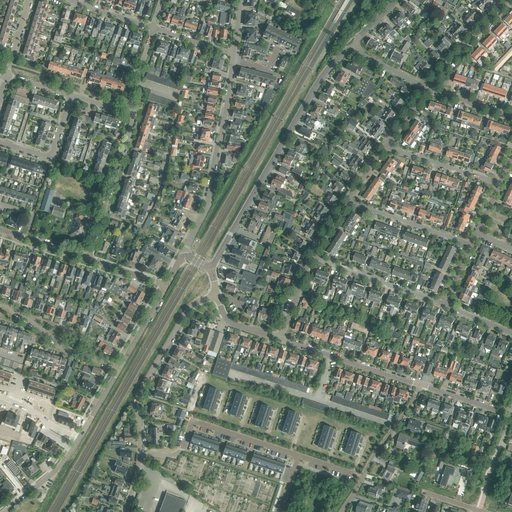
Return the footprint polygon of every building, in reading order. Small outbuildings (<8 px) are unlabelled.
[(9,8),(16,10),(18,3),(11,1),(7,0),(6,0),(6,3),(10,4),(9,8)] [(123,8),(128,10),(131,0),(129,0),(128,2),(125,1),(123,8)] [(136,13),(141,14),(145,2),(142,1),(140,0),(138,5),(136,13)] [(285,5),(276,1),(276,0),(263,0),(274,5),(280,8),(280,7),(284,8),(285,5)] [(474,3),(472,6),(476,9),(478,7),(483,12),(488,8),(482,2),(479,0),(478,0),(474,4),(474,3)] [(448,1),(444,8),(453,13),(456,6),(453,4),(448,1)] [(214,10),(224,13),(225,11),(228,12),(230,6),(216,2),(214,10)] [(37,9),(44,12),(49,13),(50,10),(45,8),(46,5),(39,3),(37,9)] [(409,5),(406,3),(402,7),(412,16),(416,11),(414,10),(415,8),(410,4),(409,5)] [(429,11),(443,19),(449,11),(434,3),(429,11)] [(7,14),(14,16),(16,10),(9,8),(5,6),(4,9),(8,11),(7,14)] [(288,6),(286,12),(290,14),(290,13),(295,15),(293,18),(298,19),(301,12),(288,6)] [(37,9),(35,16),(42,18),(47,19),(48,16),(43,15),(44,12),(37,9)] [(180,14),(180,15),(176,26),(182,28),(184,20),(181,19),(184,10),(182,9),(180,14)] [(163,21),(169,23),(172,14),(174,11),(171,10),(170,13),(166,12),(163,21)] [(257,10),(255,14),(265,19),(267,15),(257,10)] [(467,15),(474,21),(479,17),(473,11),(471,13),(468,11),(467,10),(465,12),(467,15)] [(66,21),(67,21),(70,13),(67,12),(67,11),(65,11),(64,11),(61,19),(66,21)] [(190,30),(194,18),(195,13),(192,12),(191,17),(189,22),(186,21),(184,28),(190,30)] [(431,16),(426,12),(422,18),(427,21),(431,16)] [(5,21),(12,23),(14,16),(7,14),(3,13),(2,16),(6,17),(5,21)] [(398,16),(396,17),(405,27),(407,28),(409,26),(404,21),(406,19),(403,15),(401,13),(400,13),(399,13),(398,15),(398,16)] [(416,19),(412,17),(409,14),(407,18),(411,20),(411,22),(413,23),(416,19)] [(76,23),(79,24),(81,16),(78,15),(78,16),(75,15),(72,26),(75,27),(76,23)] [(171,24),(176,26),(180,15),(178,15),(177,18),(173,16),(171,24)] [(224,23),(231,24),(232,16),(225,15),(224,23)] [(470,26),(474,21),(467,15),(465,17),(466,18),(464,20),(470,26)] [(35,16),(33,22),(40,24),(49,27),(49,24),(41,21),(42,18),(35,16)] [(84,17),(81,16),(79,24),(81,25),(80,29),(83,30),(87,18),(84,17)] [(405,27),(396,17),(395,19),(394,19),(392,20),(392,21),(391,22),(394,24),(399,29),(400,29),(402,27),(403,29),(405,27)] [(199,20),(194,18),(190,30),(195,32),(198,25),(199,20)] [(3,27),(10,29),(12,23),(5,21),(1,19),(1,20),(0,21),(0,22),(4,24),(3,27)] [(61,43),(66,25),(65,25),(66,21),(61,19),(57,33),(56,32),(53,41),(61,43)] [(87,35),(88,30),(89,27),(92,28),(95,21),(94,21),(94,20),(92,19),(91,20),(89,19),(86,30),(84,34),(87,35)] [(102,23),(101,23),(101,22),(98,21),(98,22),(96,21),(91,36),(94,37),(96,33),(95,33),(96,29),(99,30),(102,23)] [(200,26),(197,33),(203,35),(206,24),(202,23),(202,22),(200,21),(199,25),(200,26)] [(43,32),(43,30),(44,29),(39,28),(40,24),(33,22),(31,29),(38,31),(43,33),(43,32)] [(455,29),(461,35),(466,31),(456,22),(455,24),(457,26),(455,29)] [(270,39),(274,41),(280,28),(278,27),(276,30),(270,28),(272,24),(269,23),(268,26),(263,37),(263,36),(267,38),(266,40),(269,41),(270,39)] [(106,36),(107,33),(109,25),(106,24),(104,24),(101,31),(100,34),(106,36)] [(498,29),(504,34),(507,37),(509,36),(506,32),(508,30),(503,24),(498,29)] [(113,26),(109,25),(107,33),(110,34),(109,37),(111,38),(115,27),(113,27),(113,26)] [(384,29),(392,38),(394,39),(395,37),(394,36),(393,37),(391,35),(392,34),(391,33),(393,31),(390,27),(391,27),(388,25),(384,29)] [(1,34),(8,36),(10,29),(3,27),(0,26),(0,29),(2,30),(1,34)] [(216,39),(217,34),(220,35),(220,39),(226,40),(227,31),(221,30),(221,31),(219,31),(220,28),(216,27),(215,27),(212,38),(216,39)] [(121,29),(119,28),(119,29),(117,28),(111,45),(114,46),(117,36),(120,37),(122,30),(121,29)] [(280,28),(274,41),(278,43),(278,45),(279,46),(280,44),(285,47),(291,34),(289,32),(287,36),(281,33),(283,30),(280,28)] [(444,36),(446,34),(440,28),(437,31),(442,35),(443,35),(444,36)] [(29,35),(36,38),(41,39),(42,36),(37,34),(38,31),(31,29),(29,35)] [(394,39),(392,38),(384,29),(379,34),(381,36),(385,39),(387,41),(388,39),(393,41),(394,39)] [(457,40),(461,35),(455,29),(450,34),(457,40)] [(494,33),(500,39),(503,42),(505,40),(502,37),(504,34),(498,29),(494,33)] [(120,41),(123,42),(124,38),(127,39),(129,32),(128,32),(128,31),(126,30),(126,31),(124,30),(120,41)] [(0,37),(0,40),(6,43),(8,36),(1,34),(0,33),(0,36),(0,37)] [(133,45),(135,41),(137,34),(134,33),(134,34),(131,33),(128,43),(127,43),(125,48),(128,49),(130,44),(133,45)] [(135,41),(134,45),(139,47),(142,36),(140,36),(140,35),(137,34),(135,41)] [(291,34),(285,47),(289,49),(288,51),(290,52),(291,50),(296,52),(295,54),(296,52),(298,53),(303,43),(301,42),(302,39),(299,38),(298,41),(292,38),(294,35),(291,34)] [(39,45),(39,43),(40,42),(35,41),(36,38),(29,35),(27,42),(34,44),(39,45)] [(447,48),(448,49),(453,44),(444,36),(443,35),(441,37),(444,41),(442,43),(447,48)] [(497,42),(491,36),(487,40),(493,46),(496,49),(498,48),(495,44),(497,42)] [(375,51),(378,47),(380,49),(382,46),(376,42),(376,43),(371,40),(367,46),(375,51)] [(483,45),(489,51),(492,54),(493,52),(491,49),(493,46),(487,40),(483,45)] [(447,48),(442,43),(440,41),(438,43),(440,45),(437,48),(443,53),(447,48)] [(40,50),(37,49),(38,49),(33,47),(34,44),(27,42),(25,48),(32,50),(39,53),(40,50)] [(161,54),(162,51),(165,43),(161,42),(159,42),(155,52),(161,54)] [(168,44),(165,43),(162,51),(161,54),(166,56),(167,53),(170,45),(168,45),(168,44)] [(256,47),(246,44),(245,46),(244,51),(243,56),(249,58),(251,50),(257,52),(256,53),(261,55),(258,61),(261,62),(267,50),(256,47)] [(166,62),(168,63),(170,57),(173,58),(177,48),(176,48),(176,47),(174,46),(174,47),(171,46),(166,62)] [(405,54),(409,48),(404,46),(403,48),(402,48),(400,51),(405,54)] [(34,61),(35,59),(36,55),(31,54),(32,50),(25,48),(23,55),(27,56),(27,59),(34,61)] [(179,57),(182,58),(185,49),(182,48),(182,49),(179,48),(176,59),(178,60),(179,57)] [(488,55),(486,53),(480,48),(476,52),(482,58),(484,60),(485,61),(486,59),(485,58),(488,55)] [(511,48),(492,69),(496,72),(511,55),(511,48)] [(185,49),(182,58),(181,61),(184,62),(187,63),(190,52),(188,51),(185,49)] [(426,55),(429,58),(430,57),(435,62),(440,58),(434,52),(432,49),(426,55)] [(405,62),(408,56),(405,54),(404,57),(394,52),(391,59),(401,64),(403,60),(405,62)] [(484,60),(482,58),(476,52),(471,57),(477,62),(480,65),(482,64),(481,63),(484,60)] [(214,59),(213,63),(223,66),(223,65),(224,65),(224,63),(224,60),(213,56),(212,59),(214,59)] [(53,63),(50,62),(51,58),(48,57),(45,66),(49,67),(48,69),(54,71),(56,64),(57,58),(55,57),(53,63)] [(57,58),(56,64),(54,71),(59,73),(61,66),(62,63),(59,62),(60,59),(57,58)] [(65,64),(64,67),(61,66),(59,73),(65,74),(67,68),(68,62),(66,61),(66,64),(65,64)] [(423,66),(420,69),(424,73),(430,67),(423,61),(421,64),(423,66)] [(223,66),(213,63),(212,66),(210,66),(209,68),(221,72),(222,69),(223,67),(222,66),(223,66)] [(354,63),(353,65),(352,66),(348,64),(346,69),(356,75),(357,72),(360,73),(362,68),(354,63)] [(73,66),(72,69),(70,76),(76,78),(78,71),(80,65),(77,64),(77,67),(73,66)] [(80,65),(78,71),(76,78),(81,79),(82,77),(85,78),(88,70),(84,69),(83,73),(81,72),(82,69),(81,68),(82,66),(80,65)] [(244,79),(247,70),(241,69),(240,69),(239,73),(240,73),(238,77),(244,79)] [(97,74),(98,71),(98,70),(96,70),(95,73),(90,72),(88,77),(90,78),(89,82),(94,83),(96,77),(97,74)] [(161,74),(160,77),(166,80),(168,75),(165,75),(167,71),(162,70),(161,74)] [(252,72),(247,70),(244,79),(250,80),(252,72)] [(98,71),(97,74),(96,77),(94,83),(100,85),(103,75),(100,74),(101,71),(98,71)] [(350,76),(346,74),(341,71),(339,76),(347,81),(350,76)] [(453,83),(459,85),(462,77),(463,74),(459,73),(459,72),(457,71),(453,83)] [(258,73),(252,72),(250,80),(256,82),(258,73)] [(100,85),(105,87),(107,80),(109,74),(107,73),(106,76),(103,75),(100,85)] [(212,80),(219,81),(220,80),(220,81),(221,78),(220,78),(221,75),(210,73),(210,76),(213,77),(212,80)] [(264,75),(258,73),(256,82),(262,84),(264,75)] [(463,73),(463,74),(462,77),(459,85),(465,87),(468,79),(465,78),(465,74),(463,73)] [(109,74),(107,80),(105,87),(111,88),(114,78),(111,78),(112,75),(109,74)] [(270,77),(264,75),(262,84),(268,85),(270,77)] [(469,75),(468,79),(465,87),(471,89),(473,81),(470,80),(471,75),(469,75)] [(336,81),(340,84),(345,86),(347,81),(339,76),(336,81)] [(117,79),(114,78),(111,88),(116,90),(118,83),(119,80),(120,77),(118,77),(117,79)] [(276,78),(270,77),(268,85),(274,87),(276,78)] [(400,92),(407,97),(411,91),(406,88),(407,87),(393,77),(390,82),(402,90),(400,92)] [(473,81),(471,89),(476,91),(479,83),(476,82),(477,77),(475,77),(473,81)] [(119,80),(118,83),(116,90),(122,92),(123,89),(126,90),(128,83),(125,82),(124,85),(122,84),(122,82),(121,81),(119,80)] [(486,80),(482,92),(488,94),(490,86),(487,85),(488,81),(486,80)] [(219,85),(219,83),(209,81),(208,83),(211,84),(211,87),(218,89),(218,88),(219,88),(220,85),(219,85)] [(492,82),(490,86),(488,94),(493,96),(496,88),(497,85),(494,84),(494,83),(492,82)] [(359,88),(356,93),(366,98),(374,92),(377,87),(370,83),(366,89),(360,85),(359,88)] [(323,93),(329,96),(334,87),(329,84),(326,90),(325,89),(323,93)] [(497,84),(497,85),(496,88),(493,96),(499,98),(502,90),(503,87),(499,86),(499,85),(497,84)] [(207,91),(210,91),(209,95),(217,96),(217,95),(218,95),(218,93),(217,93),(218,90),(208,88),(205,87),(205,88),(204,90),(207,91)] [(246,98),(245,100),(252,102),(253,99),(250,99),(247,98),(249,92),(251,93),(252,89),(239,87),(238,91),(237,90),(237,92),(236,92),(235,95),(236,95),(236,96),(246,98)] [(502,90),(499,98),(505,100),(508,92),(504,91),(505,88),(503,87),(502,90)] [(34,95),(32,101),(32,104),(38,105),(40,97),(34,95)] [(327,102),(329,99),(322,95),(319,101),(330,106),(331,104),(327,102)] [(206,96),(205,99),(204,103),(215,105),(215,102),(216,102),(217,99),(216,99),(216,98),(209,97),(206,96)] [(40,97),(38,105),(43,107),(46,99),(40,97)] [(390,100),(394,103),(392,105),(398,110),(404,102),(398,97),(397,99),(393,97),(390,100)] [(46,99),(43,107),(49,109),(51,101),(46,99)] [(8,106),(16,108),(18,109),(20,103),(17,102),(14,101),(10,100),(8,106)] [(361,109),(368,103),(365,100),(358,106),(361,109)] [(58,106),(56,106),(57,102),(51,101),(49,109),(55,111),(55,110),(57,110),(58,106)] [(425,108),(428,109),(431,111),(431,113),(433,113),(434,111),(436,104),(430,102),(429,105),(427,105),(425,108)] [(160,106),(156,105),(150,103),(150,104),(148,110),(155,112),(158,113),(160,106)] [(201,107),(204,108),(207,108),(206,111),(213,112),(214,112),(215,109),(214,109),(214,106),(207,105),(207,104),(201,103),(201,107)] [(316,104),(314,109),(321,113),(323,115),(325,112),(326,112),(327,110),(316,104)] [(442,106),(436,104),(434,111),(440,113),(442,106)] [(6,111),(14,114),(16,108),(8,106),(6,111)] [(448,108),(442,106),(440,113),(443,114),(442,117),(444,118),(445,115),(448,108)] [(379,110),(392,119),(395,114),(389,109),(387,112),(384,110),(381,108),(379,110)] [(445,115),(451,117),(450,119),(453,120),(452,122),(455,113),(453,112),(454,110),(448,108),(445,115)] [(314,109),(311,115),(318,119),(317,120),(317,121),(317,122),(320,123),(324,125),(325,124),(326,122),(322,120),(323,118),(319,116),(321,113),(314,109)] [(388,124),(392,119),(379,110),(381,112),(377,117),(388,124)] [(4,117),(12,120),(14,114),(6,111),(4,117)] [(205,115),(204,118),(212,120),(212,119),(213,119),(213,117),(213,116),(213,114),(202,112),(201,115),(205,115)] [(247,114),(242,113),(234,112),(233,117),(236,118),(236,121),(241,122),(242,117),(246,117),(247,114)] [(459,112),(458,115),(455,113),(452,122),(455,123),(456,122),(459,123),(458,124),(461,125),(461,124),(462,121),(465,113),(459,112)] [(465,113),(462,121),(461,124),(467,126),(468,123),(471,115),(465,113)] [(94,120),(94,122),(99,124),(102,116),(96,114),(94,120)] [(80,128),(82,122),(81,122),(83,116),(80,115),(79,117),(78,117),(77,120),(74,120),(72,125),(80,128)] [(420,118),(429,124),(431,121),(422,115),(420,118)] [(471,115),(468,123),(467,126),(472,128),(476,117),(471,115)] [(102,116),(99,124),(98,128),(101,128),(102,125),(105,126),(107,118),(102,116)] [(146,116),(144,121),(157,125),(158,123),(155,122),(156,119),(153,118),(146,116)] [(179,123),(184,124),(185,117),(178,116),(176,123),(177,123),(179,123)] [(4,117),(2,123),(11,125),(12,120),(4,117)] [(308,117),(305,124),(309,127),(314,130),(315,127),(318,128),(320,123),(317,122),(317,121),(308,117)] [(372,129),(375,130),(381,135),(385,130),(377,125),(379,122),(372,117),(370,120),(376,124),(372,129)] [(481,131),(484,123),(481,122),(482,119),(476,117),(472,128),(476,129),(476,128),(478,129),(478,130),(481,131)] [(107,118),(105,126),(110,128),(113,120),(107,118)] [(200,125),(211,127),(212,121),(198,118),(197,121),(200,121),(201,121),(200,125)] [(355,123),(357,121),(350,118),(348,123),(355,128),(357,125),(355,123)] [(113,120),(110,128),(116,129),(117,126),(118,124),(119,121),(113,120)] [(142,126),(149,129),(152,130),(153,126),(156,127),(157,125),(144,121),(142,126)] [(241,124),(240,124),(241,122),(236,121),(235,123),(231,123),(230,129),(236,130),(235,133),(238,133),(238,134),(241,134),(242,130),(239,130),(239,128),(241,128),(241,124)] [(417,121),(413,126),(419,130),(421,132),(426,126),(423,124),(422,125),(417,121)] [(491,130),(493,123),(488,121),(486,124),(484,123),(481,131),(484,132),(485,128),(491,130)] [(42,122),(40,128),(48,131),(50,125),(42,122)] [(1,126),(1,129),(9,131),(11,132),(13,126),(11,125),(2,123),(1,123),(0,126),(1,126)] [(491,130),(497,132),(499,125),(493,123),(491,130)] [(72,125),(70,131),(78,134),(80,128),(72,125)] [(502,134),(503,131),(505,126),(499,125),(497,132),(502,134)] [(141,132),(151,135),(156,137),(156,135),(148,132),(149,129),(142,126),(141,132)] [(419,130),(413,126),(410,131),(416,135),(419,130)] [(511,128),(505,126),(503,131),(502,134),(510,136),(511,133),(509,133),(511,128)] [(48,131),(40,128),(38,128),(37,133),(39,134),(46,136),(48,131)] [(197,135),(201,135),(209,137),(210,134),(209,134),(210,131),(202,129),(196,128),(196,131),(197,131),(197,135)] [(299,134),(301,135),(307,138),(309,135),(312,136),(313,133),(310,132),(302,128),(299,134)] [(0,134),(6,137),(6,139),(12,141),(14,136),(8,135),(9,131),(1,129),(0,130),(0,134)] [(378,140),(381,135),(375,130),(372,129),(371,131),(370,130),(368,133),(378,140)] [(70,131),(69,137),(77,139),(78,134),(70,131)] [(412,140),(416,135),(410,131),(406,136),(412,140)] [(139,137),(146,140),(149,141),(151,135),(141,132),(139,137)] [(39,134),(37,133),(36,133),(34,139),(37,140),(45,142),(46,136),(39,134)] [(238,141),(236,141),(236,138),(228,136),(226,142),(234,144),(244,146),(245,142),(238,140),(238,141)] [(414,142),(412,140),(406,136),(402,141),(409,145),(411,142),(413,144),(414,142)] [(69,137),(67,142),(75,145),(77,139),(69,137)] [(139,137),(137,143),(150,147),(150,145),(148,144),(148,143),(145,142),(146,140),(139,137)] [(101,148),(109,151),(111,145),(108,144),(108,142),(101,139),(98,147),(101,148)] [(432,152),(435,153),(438,141),(438,140),(436,140),(435,141),(429,139),(426,148),(429,149),(428,151),(429,151),(428,152),(432,153),(432,152)] [(45,142),(37,140),(35,146),(43,148),(45,142)] [(363,145),(370,150),(370,149),(371,150),(373,146),(372,146),(373,144),(367,140),(363,145)] [(489,150),(492,151),(499,155),(501,149),(499,148),(500,144),(489,140),(488,144),(489,144),(488,145),(490,147),(489,150)] [(295,148),(296,149),(295,151),(301,154),(303,152),(306,147),(310,149),(311,147),(307,145),(307,144),(300,141),(299,143),(298,143),(295,148)] [(441,142),(438,141),(435,153),(437,154),(437,155),(440,156),(440,155),(441,152),(444,152),(446,146),(440,144),(441,142)] [(67,142),(65,148),(73,151),(75,145),(67,142)] [(150,147),(137,143),(135,149),(142,151),(141,152),(145,153),(146,149),(149,150),(150,147)] [(207,147),(200,146),(200,144),(194,143),(193,148),(198,148),(197,151),(206,153),(207,147)] [(366,155),(370,150),(363,145),(360,143),(358,146),(361,148),(359,150),(366,155)] [(452,158),(454,151),(455,148),(449,147),(450,145),(447,144),(446,146),(444,152),(447,153),(446,157),(452,158)] [(322,146),(318,156),(323,158),(328,149),(322,146)] [(63,154),(71,156),(74,157),(76,151),(73,151),(65,148),(63,154)] [(109,151),(101,148),(99,154),(107,156),(109,151)] [(297,162),(298,161),(300,156),(290,151),(290,152),(289,151),(288,153),(289,154),(287,156),(294,160),(297,162)] [(496,160),(499,155),(492,151),(489,157),(496,160)] [(146,154),(140,152),(140,153),(141,153),(140,155),(134,153),(132,159),(139,161),(142,162),(143,161),(146,154)] [(192,161),(204,163),(205,158),(197,156),(197,154),(190,152),(190,155),(191,155),(191,156),(190,161),(192,161)] [(3,154),(0,162),(0,166),(1,163),(6,164),(8,156),(3,154)] [(71,156),(63,154),(62,160),(70,162),(71,156)] [(107,156),(99,154),(97,160),(105,162),(107,156)] [(353,161),(360,166),(363,161),(357,156),(355,159),(349,155),(347,157),(349,159),(353,161)] [(472,155),(471,156),(466,155),(463,162),(469,164),(470,162),(472,163),(475,156),(472,155)] [(222,164),(226,165),(226,166),(226,167),(229,167),(231,158),(224,156),(222,164)] [(333,159),(342,165),(344,162),(335,156),(333,159)] [(494,165),(496,160),(489,157),(487,156),(486,159),(485,162),(487,162),(494,165)] [(8,169),(10,169),(11,166),(14,167),(15,167),(18,159),(12,157),(10,165),(9,165),(8,169)] [(286,158),(283,164),(294,169),(296,163),(286,158)] [(396,170),(402,163),(395,158),(393,161),(390,158),(387,163),(393,168),(396,170)] [(18,159),(15,167),(14,167),(14,171),(15,171),(17,167),(20,169),(21,169),(24,161),(18,159)] [(356,171),(360,166),(353,161),(349,159),(346,162),(348,166),(349,167),(356,171)] [(105,162),(97,160),(95,165),(103,168),(105,162)] [(338,169),(339,167),(341,165),(334,160),(331,164),(338,169)] [(24,161),(21,169),(20,169),(20,172),(21,173),(22,169),(26,170),(27,171),(29,163),(24,161)] [(203,169),(204,163),(192,161),(190,161),(189,166),(189,165),(188,169),(194,170),(194,167),(203,169)] [(487,162),(485,162),(484,161),(481,169),(488,173),(489,170),(491,171),(494,165),(487,162)] [(29,163),(27,171),(26,170),(25,174),(27,175),(28,171),(32,172),(33,173),(35,165),(29,163)] [(396,170),(393,168),(387,163),(383,168),(390,173),(391,174),(393,171),(395,172),(396,170)] [(35,165),(33,173),(32,172),(31,176),(32,177),(34,173),(38,174),(41,167),(35,165)] [(103,168),(95,165),(93,171),(102,174),(103,168)] [(41,167),(38,174),(36,178),(38,179),(40,175),(44,176),(47,168),(41,167)] [(279,173),(292,179),(293,176),(290,174),(289,175),(287,174),(289,171),(282,167),(279,173)] [(410,177),(412,174),(415,175),(415,177),(417,178),(420,169),(414,167),(413,169),(410,168),(407,176),(410,177)] [(387,178),(386,178),(390,173),(383,168),(380,173),(381,174),(380,177),(385,180),(387,178)] [(349,174),(341,169),(337,176),(340,178),(340,177),(348,183),(352,177),(348,175),(349,174)] [(422,180),(423,179),(423,178),(425,171),(420,169),(417,176),(417,178),(420,179),(419,183),(421,183),(422,180)] [(131,177),(131,179),(136,181),(138,173),(136,172),(128,170),(127,176),(131,177)] [(421,183),(426,185),(427,184),(431,173),(425,171),(423,178),(423,179),(421,183)] [(190,179),(199,181),(201,175),(195,174),(196,173),(192,172),(191,176),(187,176),(182,175),(181,180),(185,181),(185,180),(188,181),(188,179),(190,179)] [(440,183),(443,176),(437,174),(434,184),(440,185),(440,183)] [(278,176),(276,181),(277,182),(283,185),(284,185),(286,180),(278,176)] [(443,176),(440,183),(440,185),(445,187),(446,185),(448,178),(443,176)] [(382,187),(381,186),(383,183),(385,180),(380,177),(378,179),(377,178),(373,183),(379,188),(381,189),(382,187)] [(448,178),(446,185),(445,189),(447,190),(448,188),(451,189),(454,180),(448,178)] [(125,179),(123,185),(133,188),(136,181),(131,179),(130,179),(129,181),(125,179)] [(274,180),(271,186),(280,190),(283,185),(277,182),(274,180)] [(460,182),(454,180),(451,189),(457,191),(457,193),(459,194),(462,184),(459,183),(460,182)] [(339,191),(341,193),(345,188),(337,183),(335,185),(334,184),(330,189),(337,193),(339,191)] [(379,188),(373,183),(370,188),(376,193),(379,188)] [(473,192),(480,195),(482,192),(483,192),(484,188),(479,186),(479,187),(476,186),(475,189),(471,187),(471,188),(469,187),(469,186),(468,185),(468,184),(464,183),(463,187),(465,188),(473,192)] [(185,186),(189,187),(188,190),(196,192),(197,186),(189,184),(186,184),(185,186)] [(6,189),(4,196),(10,198),(12,191),(13,185),(11,185),(10,190),(6,189)] [(134,192),(132,191),(133,188),(123,185),(121,191),(132,194),(133,195),(134,192)] [(17,187),(16,192),(12,191),(10,198),(15,200),(17,193),(19,187),(17,187)] [(23,188),(21,194),(17,193),(15,200),(21,201),(23,194),(25,189),(23,188)] [(377,198),(374,196),(376,193),(370,188),(366,193),(373,197),(376,200),(377,198)] [(291,198),(292,198),(292,194),(284,190),(284,191),(281,189),(280,193),(291,198)] [(27,203),(29,196),(31,190),(29,190),(27,196),(23,194),(21,201),(27,203)] [(46,190),(40,210),(47,213),(48,212),(52,213),(52,214),(62,218),(64,211),(49,206),(54,192),(46,190)] [(35,191),(33,197),(29,196),(27,203),(33,205),(35,198),(37,192),(35,191)] [(132,194),(121,191),(120,197),(130,200),(132,194)] [(182,191),(181,192),(178,192),(176,196),(182,198),(181,201),(191,205),(193,199),(187,197),(188,193),(182,191)] [(278,201),(276,200),(277,197),(275,196),(275,195),(272,194),(272,193),(269,192),(269,193),(266,191),(262,199),(268,202),(268,204),(276,208),(278,201)] [(305,191),(300,199),(304,201),(309,194),(305,191)] [(473,192),(471,197),(478,200),(480,195),(473,192)] [(291,198),(278,193),(277,195),(290,201),(291,198)] [(376,200),(373,197),(366,193),(363,198),(369,202),(370,201),(372,203),(373,201),(374,202),(376,200)] [(324,201),(331,207),(337,199),(331,194),(331,195),(329,194),(324,201)] [(398,203),(400,199),(391,196),(388,204),(391,205),(390,208),(396,210),(398,203)] [(120,197),(118,202),(128,206),(128,204),(128,203),(129,200),(120,197)] [(467,202),(468,202),(475,206),(478,200),(471,197),(469,200),(468,199),(467,202)] [(511,199),(506,197),(503,203),(504,203),(503,206),(511,210),(511,207),(511,199)] [(400,199),(398,203),(396,210),(401,212),(404,204),(401,204),(403,200),(400,199)] [(189,210),(191,205),(181,201),(180,205),(178,204),(176,209),(181,211),(182,208),(189,210)] [(128,206),(118,202),(116,208),(126,211),(128,206)] [(274,207),(269,206),(261,202),(259,208),(271,213),(274,207)] [(407,214),(410,206),(410,204),(411,203),(408,202),(407,205),(404,204),(401,212),(407,214)] [(465,204),(467,205),(466,208),(463,207),(462,209),(468,212),(470,210),(473,211),(475,206),(468,202),(467,202),(465,204)] [(315,209),(325,216),(329,211),(322,206),(323,206),(319,203),(315,209)] [(410,206),(407,214),(413,216),(414,213),(416,214),(419,207),(415,206),(415,208),(411,207),(412,205),(410,204),(410,206)] [(424,220),(427,210),(419,207),(416,214),(419,215),(418,218),(424,220)] [(424,220),(430,222),(432,214),(429,213),(431,208),(428,207),(427,210),(424,220)] [(126,211),(116,208),(114,214),(121,216),(120,217),(124,218),(126,211)] [(461,219),(468,222),(470,217),(467,215),(468,212),(462,209),(460,209),(459,212),(461,213),(460,216),(462,217),(461,219)] [(315,217),(321,222),(325,216),(316,210),(315,213),(317,214),(315,217)] [(289,224),(293,215),(286,212),(282,221),(289,224)] [(176,220),(183,224),(184,224),(185,222),(184,221),(186,218),(179,214),(177,213),(176,213),(176,214),(175,213),(172,219),(173,219),(173,218),(174,219),(176,220)] [(262,219),(262,218),(267,220),(268,217),(255,213),(253,218),(257,220),(257,221),(261,223),(261,222),(262,222),(263,222),(263,221),(263,220),(262,219)] [(353,213),(350,218),(356,222),(360,217),(353,213)] [(76,214),(73,225),(69,236),(84,240),(88,226),(84,224),(85,223),(82,222),(84,216),(76,214)] [(438,216),(432,214),(430,222),(435,224),(438,216)] [(438,216),(435,224),(441,226),(442,222),(445,223),(448,215),(444,214),(443,215),(439,214),(438,216)] [(137,222),(142,224),(145,218),(140,216),(139,216),(137,222)] [(8,220),(6,225),(17,228),(18,226),(19,226),(20,223),(17,222),(18,220),(10,218),(9,220),(8,220)] [(173,226),(181,230),(183,226),(182,226),(183,224),(176,220),(174,219),(173,218),(172,221),(175,222),(173,226)] [(356,222),(350,218),(346,223),(354,229),(356,226),(357,227),(359,224),(356,222)] [(455,223),(465,227),(468,222),(461,219),(459,224),(455,222),(455,223)] [(257,221),(256,223),(249,220),(246,228),(250,230),(254,232),(256,227),(258,228),(261,223),(257,221)] [(305,224),(304,226),(305,226),(306,227),(308,228),(314,232),(318,227),(308,220),(305,224)] [(354,229),(346,223),(343,229),(349,233),(351,231),(354,232),(355,229),(354,229)] [(380,232),(382,225),(377,223),(374,230),(378,232),(377,234),(379,235),(380,232)] [(463,233),(465,227),(455,223),(453,225),(457,227),(456,230),(463,233)] [(386,234),(388,227),(382,225),(380,232),(386,234)] [(268,227),(262,243),(271,246),(277,231),(268,227)] [(306,230),(304,233),(311,238),(314,232),(308,228),(306,227),(305,229),(306,230)] [(391,236),(394,229),(388,227),(386,234),(391,236)] [(167,237),(174,240),(178,234),(170,231),(166,228),(163,234),(167,237)] [(400,231),(394,229),(391,236),(397,238),(400,231)] [(341,232),(337,237),(344,241),(347,236),(341,232)] [(403,240),(409,242),(412,235),(406,233),(403,240)] [(162,238),(166,240),(164,242),(171,246),(174,240),(167,237),(163,235),(162,238)] [(409,242),(415,245),(417,237),(412,235),(409,242)] [(252,241),(241,237),(239,243),(244,246),(243,248),(252,252),(253,247),(251,246),(253,242),(252,241)] [(301,249),(300,250),(303,251),(307,243),(302,240),(301,240),(296,237),(295,240),(297,242),(295,246),(301,249)] [(337,237),(334,242),(340,246),(344,241),(337,237)] [(419,249),(421,247),(423,239),(417,237),(415,245),(418,246),(417,248),(419,249)] [(429,241),(423,239),(421,247),(419,249),(422,250),(423,247),(426,249),(429,241)] [(98,251),(105,253),(107,247),(108,248),(109,244),(101,241),(98,251)] [(118,257),(123,259),(126,251),(117,248),(119,244),(115,242),(114,244),(113,247),(114,248),(111,255),(118,257)] [(334,242),(331,247),(337,252),(340,246),(334,242)] [(149,246),(147,250),(152,253),(158,256),(159,253),(166,257),(169,251),(164,248),(164,247),(159,244),(157,247),(156,250),(149,246)] [(486,258),(484,248),(483,245),(480,253),(481,254),(475,266),(481,269),(482,266),(486,258)] [(493,252),(494,251),(494,250),(483,245),(484,248),(486,258),(490,260),(491,258),(490,258),(493,252)] [(449,246),(446,252),(454,255),(456,249),(449,246)] [(240,250),(235,248),(232,254),(246,260),(248,254),(254,257),(256,253),(252,252),(243,248),(241,247),(240,250)] [(337,252),(331,247),(327,253),(333,257),(337,252)] [(0,256),(0,262),(9,265),(10,261),(8,261),(10,251),(4,250),(3,254),(1,253),(0,256)] [(133,262),(135,263),(137,256),(138,257),(140,252),(136,250),(135,253),(132,252),(129,261),(130,261),(130,262),(132,263),(133,262)] [(289,258),(292,260),(295,261),(297,262),(301,256),(295,253),(292,252),(290,250),(288,253),(291,254),(289,258)] [(495,262),(496,261),(499,254),(494,251),(493,252),(490,258),(491,258),(490,260),(489,261),(491,262),(492,261),(495,262)] [(368,255),(367,258),(362,256),(359,263),(365,266),(367,261),(369,262),(372,254),(368,252),(367,255),(368,255)] [(446,252),(444,257),(451,261),(454,255),(446,252)] [(18,270),(21,262),(22,254),(15,253),(14,260),(17,261),(15,269),(18,270)] [(21,271),(23,262),(27,263),(29,256),(22,254),(21,262),(18,270),(21,271)] [(353,261),(359,263),(362,256),(355,254),(353,261)] [(497,264),(501,266),(505,256),(499,254),(496,261),(495,264),(497,265),(497,264)] [(507,266),(511,259),(505,256),(501,266),(502,263),(507,266)] [(31,264),(33,265),(36,266),(34,270),(36,271),(35,276),(39,277),(40,274),(39,274),(41,267),(39,267),(41,260),(36,258),(34,257),(31,264)] [(154,257),(151,263),(160,267),(163,262),(154,257)] [(235,259),(230,257),(228,264),(241,269),(244,264),(248,266),(250,262),(236,257),(235,259)] [(444,257),(441,263),(449,266),(451,261),(444,257)] [(370,267),(376,269),(378,262),(379,260),(373,258),(372,260),(370,267)] [(45,259),(42,270),(44,271),(46,267),(49,268),(51,261),(46,259),(45,259)] [(379,260),(376,269),(382,271),(384,264),(381,263),(382,261),(379,260)] [(50,273),(52,274),(54,270),(57,271),(59,264),(53,262),(50,273)] [(160,267),(151,263),(149,268),(157,273),(160,267)] [(449,266),(441,263),(439,269),(446,272),(449,266)] [(285,275),(285,274),(292,276),(295,267),(288,265),(288,266),(285,264),(281,273),(285,275)] [(390,266),(384,264),(382,271),(388,274),(390,266)] [(60,272),(58,276),(62,277),(63,274),(65,274),(67,274),(67,272),(66,271),(68,267),(62,265),(60,272)] [(478,274),(479,275),(481,276),(484,270),(485,268),(484,267),(482,266),(481,269),(475,266),(474,266),(472,271),(478,274)] [(67,275),(65,280),(72,283),(73,277),(76,270),(75,269),(73,268),(72,268),(70,268),(68,275),(67,275)] [(392,275),(398,278),(401,270),(395,268),(392,275)] [(398,278),(404,280),(407,272),(401,270),(398,278)] [(233,283),(234,281),(235,278),(242,280),(240,285),(254,289),(257,280),(259,276),(243,271),(242,275),(238,274),(239,274),(231,271),(231,273),(228,273),(227,278),(226,281),(233,283)] [(321,282),(321,280),(324,273),(318,271),(314,282),(316,283),(317,281),(321,282)] [(472,271),(470,276),(469,277),(476,280),(478,274),(472,271)] [(413,274),(407,272),(404,280),(410,282),(413,274)] [(85,276),(86,277),(85,280),(82,279),(81,282),(81,284),(88,287),(89,282),(90,282),(92,275),(86,273),(85,276)] [(321,280),(321,282),(319,286),(321,287),(323,284),(324,281),(327,282),(330,275),(324,273),(321,280)] [(437,273),(435,279),(442,282),(444,276),(437,273)] [(419,276),(413,274),(410,282),(416,284),(419,276)] [(93,289),(98,291),(100,286),(102,278),(100,277),(99,278),(97,277),(95,284),(94,284),(93,289)] [(338,289),(342,279),(335,277),(332,285),(333,285),(332,287),(338,289)] [(434,281),(432,284),(439,287),(442,282),(435,279),(431,277),(430,279),(434,281)] [(469,277),(467,281),(467,282),(473,286),(476,280),(469,277)] [(280,287),(279,288),(287,290),(289,285),(291,281),(283,278),(282,282),(279,281),(277,286),(280,287)] [(109,290),(110,289),(113,284),(109,283),(110,281),(109,280),(107,279),(107,280),(104,279),(100,292),(107,294),(109,290)] [(348,281),(342,279),(338,289),(338,291),(340,291),(341,290),(346,292),(348,286),(346,285),(348,281)] [(8,297),(10,290),(10,289),(13,290),(15,283),(12,282),(10,287),(5,285),(2,295),(8,297)] [(471,291),(473,293),(476,287),(473,286),(467,282),(466,285),(465,285),(463,287),(464,288),(471,291)] [(346,295),(344,302),(346,303),(350,294),(352,295),(353,291),(357,293),(359,285),(353,283),(351,290),(349,290),(347,295),(346,295)] [(429,290),(437,293),(439,287),(432,284),(428,283),(426,288),(429,290)] [(226,291),(234,294),(236,288),(237,289),(237,288),(228,284),(226,291)] [(115,285),(112,291),(119,296),(122,291),(123,290),(115,285)] [(143,298),(145,295),(138,291),(139,290),(130,285),(128,288),(125,286),(123,290),(122,291),(127,294),(129,290),(136,295),(134,297),(141,301),(142,300),(143,299),(143,298)] [(238,285),(237,288),(237,289),(238,289),(238,290),(245,292),(245,291),(252,293),(253,290),(239,286),(238,285)] [(359,285),(357,293),(356,296),(360,298),(361,297),(365,298),(367,292),(365,291),(366,288),(359,285)] [(473,293),(464,288),(461,294),(468,297),(471,298),(473,293)] [(374,302),(377,292),(371,290),(369,297),(368,300),(373,302),(372,305),(374,306),(375,303),(374,302)] [(13,300),(19,302),(21,295),(21,294),(21,293),(14,291),(12,296),(14,297),(13,300)] [(383,294),(377,292),(374,302),(375,303),(380,304),(383,294)] [(465,303),(468,298),(468,297),(461,294),(459,300),(465,303)] [(25,299),(23,305),(30,307),(32,301),(35,302),(35,301),(36,298),(32,297),(25,295),(23,298),(25,299)] [(38,299),(37,303),(35,309),(41,311),(43,305),(46,306),(49,296),(48,296),(46,295),(44,301),(38,299)] [(140,303),(141,301),(134,297),(131,295),(130,297),(133,299),(132,302),(138,306),(139,305),(140,304),(140,303)] [(390,313),(395,298),(395,299),(393,298),(393,297),(390,295),(389,296),(388,299),(386,298),(383,306),(389,308),(388,312),(390,313)] [(247,314),(255,317),(257,311),(255,310),(258,300),(251,298),(251,301),(241,298),(239,301),(247,304),(246,307),(245,307),(244,310),(248,311),(247,314)] [(397,299),(397,300),(395,299),(395,298),(390,313),(392,314),(394,308),(398,309),(401,300),(398,299),(397,299)] [(129,305),(128,308),(135,312),(135,311),(136,311),(137,310),(136,309),(138,307),(127,300),(125,303),(129,305)] [(408,319),(410,313),(413,306),(411,305),(411,304),(407,302),(404,311),(407,312),(405,318),(408,319)] [(48,307),(46,313),(53,315),(55,308),(54,308),(55,306),(47,303),(46,307),(48,307)] [(123,307),(124,306),(123,306),(121,309),(123,310),(126,311),(124,314),(131,318),(132,317),(132,318),(133,316),(134,313),(123,307)] [(419,308),(413,306),(410,313),(408,319),(410,320),(411,319),(414,320),(416,315),(416,316),(419,308)] [(66,312),(62,311),(63,308),(58,307),(58,309),(57,310),(59,311),(57,317),(64,319),(66,312)] [(259,318),(264,320),(266,312),(267,310),(266,310),(266,309),(262,308),(259,318)] [(266,312),(264,320),(269,321),(272,313),(273,313),(274,309),(270,308),(269,310),(267,310),(266,312)] [(431,312),(431,311),(425,309),(421,321),(423,322),(424,318),(428,319),(431,312)] [(96,313),(93,312),(91,311),(88,318),(83,316),(80,326),(80,327),(81,328),(82,328),(83,327),(86,328),(88,322),(90,323),(93,314),(95,315),(96,313)] [(437,314),(431,312),(428,319),(434,322),(437,314)] [(119,316),(122,318),(120,321),(127,325),(128,325),(128,324),(129,323),(129,322),(130,320),(123,316),(120,314),(119,316)] [(68,322),(75,324),(77,318),(70,315),(68,322)] [(92,321),(90,325),(94,327),(96,323),(100,325),(102,321),(94,316),(92,321)] [(371,316),(369,322),(376,324),(378,318),(371,316)] [(445,326),(447,321),(448,319),(442,316),(438,326),(437,329),(439,330),(440,328),(444,329),(445,326)] [(296,331),(298,331),(300,327),(301,328),(302,325),(304,319),(302,318),(300,318),(300,320),(299,320),(298,323),(295,322),(293,329),(293,330),(296,331)] [(304,334),(304,333),(307,334),(309,327),(308,327),(310,322),(308,321),(307,320),(304,319),(302,325),(303,325),(301,332),(302,333),(301,333),(304,334)] [(450,320),(448,319),(447,321),(445,326),(444,329),(446,329),(447,327),(451,329),(454,321),(450,319),(450,320)] [(123,325),(123,324),(117,320),(115,323),(118,325),(117,328),(123,332),(124,331),(125,330),(125,329),(126,327),(123,325)] [(462,333),(465,326),(463,325),(464,324),(460,323),(456,331),(460,332),(458,336),(461,337),(462,333)] [(314,337),(315,337),(319,325),(314,324),(314,325),(313,325),(309,335),(312,336),(314,337)] [(319,325),(315,337),(321,339),(324,331),(319,330),(321,326),(319,325)] [(330,342),(335,344),(341,327),(337,325),(334,332),(336,333),(336,335),(332,334),(330,342)] [(471,329),(465,326),(462,333),(464,334),(464,335),(468,337),(467,339),(470,340),(473,332),(470,331),(471,329)] [(341,327),(335,344),(341,345),(342,342),(343,342),(346,333),(342,332),(343,328),(341,327)] [(7,338),(11,340),(12,337),(14,330),(8,328),(6,335),(3,343),(5,344),(6,341),(7,338)] [(189,329),(187,335),(195,337),(197,330),(191,328),(190,328),(189,330),(189,329)] [(321,339),(322,339),(322,340),(324,340),(325,340),(327,341),(330,333),(331,334),(333,329),(331,328),(329,329),(328,330),(325,329),(324,331),(321,339)] [(110,331),(108,335),(112,337),(118,341),(121,336),(115,332),(115,331),(112,330),(111,329),(110,331)] [(208,351),(217,354),(223,335),(206,329),(201,344),(209,347),(208,350),(208,351)] [(20,332),(14,330),(12,337),(11,340),(10,342),(11,343),(13,343),(14,337),(18,338),(20,332)] [(473,338),(479,341),(480,338),(481,338),(483,333),(479,331),(479,332),(477,331),(473,338)] [(25,333),(20,332),(18,338),(15,345),(18,346),(20,339),(23,340),(25,333)] [(351,341),(352,338),(349,337),(350,333),(347,332),(344,339),(345,339),(343,346),(349,348),(351,341)] [(31,335),(25,333),(23,340),(21,346),(24,346),(24,344),(29,345),(31,341),(30,341),(31,335)] [(226,347),(227,345),(230,346),(231,344),(234,336),(234,335),(231,334),(231,335),(228,334),(227,339),(224,338),(220,350),(223,351),(225,347),(226,347)] [(118,341),(112,337),(108,335),(106,338),(107,338),(106,341),(109,343),(109,342),(115,346),(118,341)] [(233,347),(234,345),(233,349),(235,349),(236,346),(239,338),(237,337),(237,336),(234,335),(231,344),(230,346),(233,347)] [(495,338),(496,337),(492,336),(492,337),(489,335),(484,348),(491,351),(493,345),(496,339),(495,338)] [(184,336),(181,341),(189,345),(190,342),(193,344),(194,342),(191,340),(184,336)] [(243,349),(246,340),(246,339),(244,338),(243,339),(241,338),(237,352),(240,353),(241,349),(243,349)] [(248,356),(250,349),(252,342),(249,341),(249,340),(246,339),(246,340),(243,349),(246,350),(246,351),(245,355),(248,356)] [(189,345),(181,341),(178,346),(185,350),(188,351),(189,349),(187,348),(189,345)] [(373,348),(375,342),(372,341),(371,343),(367,342),(366,346),(367,346),(365,353),(370,355),(373,348)] [(499,353),(501,348),(500,351),(503,352),(504,350),(505,350),(508,344),(501,341),(496,352),(499,353)] [(99,344),(97,348),(100,349),(100,350),(103,352),(109,356),(113,350),(106,346),(107,345),(104,344),(101,342),(99,344)] [(253,342),(250,350),(249,353),(256,355),(257,352),(259,344),(257,343),(256,343),(255,342),(254,342),(253,342)] [(379,350),(378,350),(379,347),(377,346),(378,343),(375,342),(373,348),(370,355),(376,357),(379,350)] [(431,350),(433,344),(426,342),(424,348),(431,350)] [(362,345),(357,343),(354,350),(360,352),(362,345)] [(261,345),(260,344),(258,352),(260,353),(259,356),(262,357),(263,354),(264,354),(266,346),(264,346),(263,345),(262,344),(261,345)] [(387,353),(387,352),(384,351),(385,346),(383,345),(382,350),(381,350),(379,358),(384,360),(387,353)] [(266,354),(265,357),(267,358),(268,355),(271,356),(274,348),(271,347),(271,348),(268,347),(266,354)] [(184,354),(186,355),(191,358),(193,355),(188,352),(187,353),(184,352),(184,351),(177,348),(174,352),(182,357),(184,354)] [(274,348),(271,356),(270,360),(275,362),(277,358),(279,351),(276,350),(277,349),(274,348)] [(388,348),(387,352),(387,353),(384,360),(390,362),(392,355),(394,350),(388,348)] [(32,349),(30,356),(29,356),(28,355),(26,361),(31,363),(32,360),(35,361),(38,351),(32,349)] [(35,361),(34,364),(37,364),(37,362),(40,363),(43,353),(43,352),(40,351),(40,352),(38,351),(35,361)] [(281,351),(278,359),(277,362),(281,363),(279,369),(281,369),(284,361),(287,353),(284,352),(284,351),(283,351),(282,351),(281,351)] [(173,355),(172,357),(178,361),(181,363),(182,361),(180,359),(179,359),(181,356),(174,352),(172,355),(173,355)] [(394,355),(393,355),(391,362),(397,364),(399,357),(396,356),(397,353),(395,352),(394,355)] [(42,366),(43,364),(46,365),(49,355),(43,353),(40,363),(40,365),(42,366)] [(291,354),(288,354),(286,361),(285,364),(290,365),(293,355),(291,354)] [(428,362),(424,373),(426,374),(426,375),(429,376),(429,375),(430,376),(433,367),(435,368),(435,369),(439,355),(436,354),(434,360),(433,359),(431,363),(428,362)] [(55,356),(49,355),(46,365),(45,367),(48,368),(49,367),(52,368),(53,363),(55,356)] [(293,366),(295,367),(296,364),(299,357),(296,356),(293,355),(291,362),(290,365),(293,366)] [(55,356),(52,368),(51,369),(53,370),(54,367),(58,368),(59,365),(61,358),(55,356)] [(409,360),(406,359),(404,366),(410,368),(413,357),(411,356),(409,360)] [(416,356),(412,369),(417,371),(421,358),(416,356)] [(301,366),(301,369),(302,370),(303,367),(304,367),(306,359),(304,358),(302,357),(302,358),(301,357),(298,365),(301,366)] [(66,360),(61,358),(58,368),(57,371),(56,374),(59,375),(60,370),(64,371),(65,367),(64,367),(66,360)] [(421,358),(417,371),(423,372),(425,365),(426,366),(427,362),(426,362),(427,360),(421,358)] [(168,364),(174,368),(175,368),(177,365),(180,367),(179,367),(187,371),(189,368),(181,364),(181,365),(178,363),(171,359),(169,361),(168,363),(168,364)] [(227,380),(230,369),(232,363),(217,359),(212,375),(227,380)] [(310,360),(310,361),(308,360),(305,368),(304,371),(310,373),(311,370),(313,362),(314,361),(310,360)] [(314,361),(313,362),(311,370),(314,371),(312,376),(315,377),(317,372),(317,371),(319,364),(316,363),(316,362),(314,361)] [(445,369),(443,368),(439,377),(445,379),(447,373),(450,374),(452,367),(454,362),(451,361),(449,368),(446,368),(445,369)] [(438,363),(436,369),(434,375),(439,377),(443,368),(439,367),(440,364),(438,363)] [(93,368),(92,370),(88,368),(88,367),(84,366),(83,369),(82,372),(87,374),(91,375),(92,373),(98,376),(99,374),(100,373),(101,372),(100,371),(101,371),(93,368)] [(165,368),(164,371),(171,375),(175,376),(177,372),(173,370),(174,370),(166,366),(165,368)] [(450,381),(456,383),(458,376),(459,373),(457,373),(455,370),(454,370),(455,367),(452,367),(450,374),(451,375),(450,381)] [(341,379),(340,379),(342,371),(337,369),(334,377),(333,380),(338,382),(337,385),(336,385),(335,385),(335,386),(338,387),(341,379)] [(0,381),(8,384),(10,379),(11,380),(13,375),(0,370),(0,381)] [(163,374),(161,376),(168,380),(169,380),(171,381),(171,380),(172,379),(171,378),(170,378),(170,377),(171,375),(164,371),(162,374),(163,374)] [(477,390),(478,390),(478,391),(480,392),(481,391),(483,392),(489,372),(487,371),(485,379),(482,378),(481,380),(480,380),(477,390)] [(343,384),(344,380),(347,381),(350,373),(344,372),(342,379),(341,383),(343,384)] [(458,376),(456,383),(462,385),(464,378),(465,373),(463,372),(462,375),(459,373),(458,376)] [(82,378),(83,379),(82,380),(78,388),(80,389),(89,393),(93,385),(87,382),(88,381),(90,377),(84,375),(82,378)] [(467,387),(470,387),(472,382),(472,380),(473,379),(474,375),(472,375),(471,376),(468,375),(464,386),(465,386),(467,387)] [(31,377),(57,386),(58,385),(32,376),(31,377)] [(358,390),(360,385),(363,378),(357,376),(354,384),(358,385),(356,389),(358,390)] [(367,387),(370,380),(364,378),(361,385),(365,387),(362,394),(365,395),(367,387)] [(490,379),(487,378),(483,392),(485,392),(485,394),(487,394),(488,394),(489,394),(492,382),(489,381),(490,379)] [(158,382),(157,384),(165,387),(169,388),(169,389),(171,383),(160,379),(159,382),(158,382)] [(29,385),(27,391),(53,400),(54,394),(56,395),(57,390),(29,380),(29,382),(28,385),(29,385)] [(370,391),(373,392),(376,382),(371,380),(369,387),(368,387),(367,391),(370,392),(370,391)] [(496,389),(495,393),(503,396),(504,392),(504,391),(507,392),(509,385),(505,383),(501,385),(501,386),(498,385),(500,381),(497,380),(494,388),(496,389)] [(373,392),(372,394),(378,396),(379,391),(382,384),(376,382),(373,392)] [(169,388),(165,387),(157,384),(157,386),(156,389),(163,392),(163,393),(167,394),(169,388)] [(387,394),(390,386),(384,384),(381,392),(379,397),(386,400),(388,395),(387,394)] [(73,398),(74,398),(72,403),(72,404),(71,407),(79,411),(85,399),(79,396),(78,396),(75,394),(76,392),(76,391),(62,385),(60,390),(67,393),(68,392),(72,394),(72,395),(74,396),(73,398)] [(389,395),(392,396),(390,402),(393,402),(393,401),(394,399),(395,396),(394,396),(397,389),(391,387),(389,395)] [(207,392),(207,393),(220,398),(221,395),(219,394),(219,392),(221,392),(210,388),(208,392),(207,392)] [(393,401),(399,403),(401,398),(404,391),(398,389),(396,397),(395,396),(393,401)] [(154,394),(153,396),(154,396),(154,397),(161,399),(164,400),(166,395),(163,394),(155,391),(155,394),(154,394)] [(208,395),(206,399),(216,402),(217,399),(220,400),(220,398),(207,393),(206,394),(208,395)] [(234,398),(233,399),(247,403),(248,401),(245,400),(246,397),(247,398),(236,394),(235,398),(234,398)] [(421,405),(425,407),(427,398),(421,396),(419,404),(418,404),(417,406),(421,407),(421,405)] [(204,402),(203,403),(204,403),(217,408),(218,405),(215,404),(216,402),(206,399),(205,403),(204,402)] [(233,404),(242,408),(243,405),(246,406),(247,403),(233,399),(233,400),(234,400),(233,404)] [(429,411),(429,408),(432,409),(435,401),(430,400),(427,408),(426,410),(429,411)] [(435,401),(432,409),(431,412),(437,414),(441,403),(435,401)] [(204,405),(203,409),(214,413),(214,412),(213,412),(213,410),(216,411),(217,408),(204,403),(203,403),(203,404),(204,405)] [(230,409),(244,414),(245,411),(242,410),(242,408),(233,404),(232,408),(230,408),(230,409)] [(446,414),(448,406),(443,404),(440,412),(443,413),(441,418),(444,419),(446,414)] [(259,409),(258,410),(272,415),(273,412),(270,411),(271,409),(272,409),(273,409),(262,405),(260,409),(259,409)] [(446,420),(448,415),(452,416),(454,408),(448,406),(446,414),(444,419),(446,420)] [(460,425),(465,412),(463,412),(463,411),(463,410),(459,408),(459,409),(458,409),(456,415),(453,414),(451,419),(454,420),(453,423),(459,425),(460,425)] [(162,411),(150,409),(149,412),(150,412),(150,415),(157,416),(157,418),(156,418),(160,419),(162,411)] [(243,417),(244,414),(230,409),(229,410),(231,411),(229,415),(240,418),(241,418),(239,418),(240,416),(243,417)] [(259,412),(258,416),(268,419),(268,417),(271,418),(272,415),(258,410),(258,411),(259,412)] [(286,415),(286,416),(300,421),(301,418),(298,417),(298,415),(300,415),(289,411),(288,415),(286,415)] [(466,413),(465,412),(460,425),(462,426),(468,428),(469,425),(471,426),(473,420),(471,419),(472,414),(471,413),(472,413),(468,411),(468,412),(467,412),(466,413)] [(59,412),(58,416),(60,417),(58,423),(70,428),(73,420),(68,419),(69,415),(59,412)] [(3,420),(1,425),(4,426),(5,424),(10,426),(14,416),(8,414),(6,421),(3,420)] [(475,423),(480,425),(483,417),(477,415),(475,423)] [(14,416),(10,426),(15,428),(15,430),(18,431),(20,426),(17,425),(19,417),(14,416)] [(255,419),(255,420),(269,425),(270,422),(267,421),(268,419),(267,419),(258,416),(257,420),(255,419)] [(287,418),(286,422),(295,425),(296,423),(299,424),(300,421),(286,416),(285,417),(287,418)] [(483,417),(480,425),(480,427),(479,429),(485,431),(484,431),(485,431),(489,419),(483,417)] [(488,428),(487,431),(489,432),(491,429),(494,430),(496,424),(497,421),(490,419),(488,428)] [(256,422),(255,426),(266,430),(266,429),(264,429),(265,427),(268,428),(269,425),(255,420),(255,422),(256,422)] [(411,432),(418,434),(422,423),(415,421),(415,422),(410,420),(407,428),(412,430),(411,432)] [(29,421),(25,432),(32,434),(31,438),(34,439),(38,428),(35,426),(36,424),(34,423),(34,422),(29,421)] [(283,425),(282,427),(296,431),(297,428),(294,427),(295,425),(286,422),(284,426),(283,425)] [(425,431),(444,438),(446,431),(427,424),(425,431)] [(322,430),(322,431),(336,436),(337,433),(334,432),(334,430),(336,430),(325,426),(324,430),(322,430)] [(283,428),(282,432),(293,436),(292,435),(292,433),(295,434),(296,431),(282,427),(282,428),(283,428)] [(323,433),(322,437),(331,440),(332,438),(335,438),(336,436),(322,431),(321,432),(323,433)] [(124,438),(119,438),(119,442),(124,442),(132,442),(132,436),(131,436),(131,435),(129,435),(129,432),(124,432),(124,435),(124,438)] [(194,447),(195,447),(199,437),(196,436),(197,433),(195,432),(194,433),(190,444),(194,446),(194,447)] [(349,436),(349,437),(363,441),(364,439),(361,438),(361,436),(363,436),(352,432),(351,436),(349,436)] [(43,443),(46,445),(44,448),(46,449),(45,450),(51,454),(52,452),(55,454),(58,448),(55,446),(56,445),(54,444),(55,443),(54,442),(54,441),(49,439),(48,440),(47,440),(46,437),(41,434),(41,435),(38,434),(36,439),(38,441),(43,444),(43,443)] [(199,437),(196,446),(200,447),(199,449),(200,449),(205,435),(202,435),(201,437),(199,437)] [(208,436),(205,435),(200,449),(201,450),(202,448),(206,449),(209,440),(207,439),(208,436)] [(396,447),(404,450),(406,443),(408,443),(407,444),(419,448),(421,441),(411,438),(411,437),(403,435),(402,438),(399,437),(397,442),(398,442),(396,447)] [(319,440),(318,441),(332,446),(333,443),(330,442),(331,440),(322,437),(320,441),(319,440)] [(350,438),(349,443),(358,446),(359,443),(362,444),(363,441),(349,437),(348,438),(350,438)] [(211,441),(209,440),(206,449),(210,451),(209,452),(210,452),(215,439),(212,438),(211,441)] [(218,440),(215,439),(210,452),(212,453),(212,452),(216,453),(220,442),(219,443),(217,443),(218,440)] [(320,443),(318,447),(329,451),(329,450),(328,450),(328,448),(331,449),(332,446),(318,441),(318,443),(320,443)] [(346,446),(345,447),(359,452),(360,449),(357,448),(358,446),(349,443),(347,447),(346,446)] [(227,458),(228,458),(232,444),(229,444),(228,446),(226,446),(227,444),(226,444),(223,455),(227,456),(227,458)] [(232,444),(228,458),(229,459),(229,457),(233,459),(236,449),(234,448),(235,445),(232,444)] [(13,459),(18,466),(25,461),(27,459),(29,458),(24,452),(26,451),(26,449),(15,445),(14,448),(14,449),(22,452),(21,453),(15,451),(14,456),(15,458),(13,459)] [(236,449),(233,459),(237,460),(237,461),(238,462),(238,461),(242,448),(240,447),(239,450),(236,449)] [(346,449),(345,453),(356,457),(356,456),(355,456),(355,454),(358,455),(359,452),(345,447),(345,448),(346,449)] [(131,453),(131,451),(126,451),(126,449),(121,448),(120,457),(124,457),(123,461),(128,461),(128,458),(130,458),(131,456),(132,457),(132,453),(131,453)] [(245,449),(242,448),(238,462),(239,462),(240,461),(244,462),(247,451),(246,452),(244,452),(245,449)] [(254,453),(250,464),(254,465),(254,467),(255,467),(260,454),(257,453),(256,455),(254,455),(254,453)] [(262,454),(260,454),(255,467),(256,468),(257,466),(261,467),(264,458),(262,457),(262,454)] [(266,459),(264,458),(261,467),(265,469),(264,470),(265,471),(270,457),(267,456),(266,459)] [(270,457),(265,471),(267,471),(267,470),(271,471),(274,461),(272,461),(273,458),(270,457)] [(24,468),(30,477),(39,470),(32,461),(30,463),(27,459),(25,461),(28,465),(24,468)] [(276,462),(274,461),(271,471),(275,472),(275,474),(276,474),(280,460),(277,459),(276,462)] [(283,461),(280,460),(276,474),(277,474),(277,473),(281,474),(285,463),(284,465),(282,464),(283,461)] [(384,469),(379,476),(385,480),(386,479),(386,480),(389,481),(393,475),(390,473),(389,473),(390,472),(389,472),(391,469),(394,469),(396,463),(386,460),(385,463),(389,464),(388,467),(386,470),(384,469)] [(11,461),(6,465),(13,473),(9,476),(11,479),(15,476),(20,473),(11,461)] [(115,473),(125,477),(128,470),(121,467),(122,464),(116,462),(114,468),(116,468),(115,473)] [(446,487),(447,484),(452,486),(453,483),(456,474),(461,476),(469,478),(471,472),(441,462),(439,468),(445,470),(443,476),(443,475),(443,476),(439,475),(437,481),(441,482),(440,486),(446,487)] [(112,484),(114,484),(122,487),(122,486),(123,485),(123,484),(123,482),(120,480),(113,478),(113,479),(113,480),(112,484)] [(13,489),(6,481),(3,485),(4,486),(2,489),(7,494),(13,489)] [(369,487),(367,494),(376,497),(377,494),(380,494),(382,489),(384,490),(385,486),(377,484),(375,489),(369,487)] [(103,485),(102,488),(120,494),(120,492),(121,492),(121,490),(121,489),(113,486),(113,488),(103,485)] [(120,494),(102,488),(101,490),(103,491),(111,494),(110,496),(118,499),(118,498),(119,497),(119,496),(119,495),(120,494)] [(409,502),(412,494),(398,489),(395,497),(409,502)] [(182,511),(186,502),(166,494),(159,511),(182,511)] [(108,503),(115,505),(116,503),(117,503),(117,501),(117,500),(110,497),(109,500),(101,498),(100,500),(108,503)] [(416,504),(415,509),(422,511),(423,511),(425,511),(427,506),(424,505),(426,501),(425,501),(425,502),(422,501),(423,500),(419,499),(417,505),(416,504)] [(369,511),(372,505),(360,501),(359,504),(359,505),(358,506),(357,506),(355,511),(369,511)]
